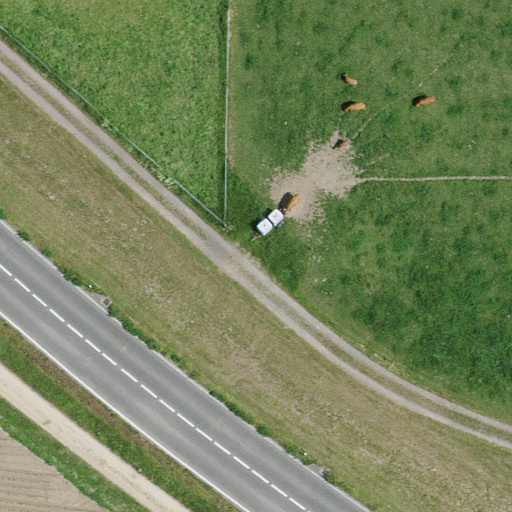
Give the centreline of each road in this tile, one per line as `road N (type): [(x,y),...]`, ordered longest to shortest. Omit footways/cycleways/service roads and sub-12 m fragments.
road 1 (primary): [(313,511),(180,416),(0,266)]
road 2 (track): [(170,511),(0,376)]
